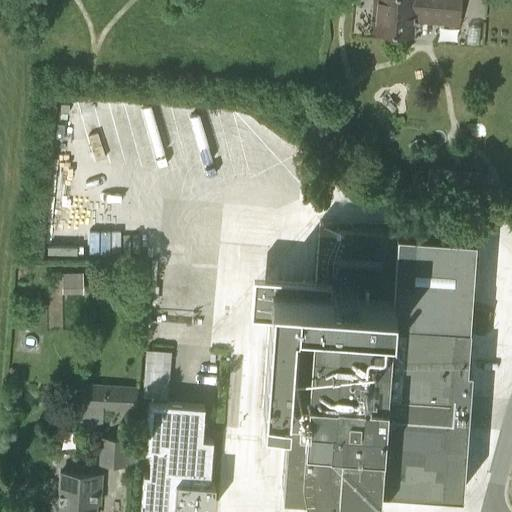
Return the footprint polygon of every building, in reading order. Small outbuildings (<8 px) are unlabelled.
[(373,0),(370,29),(410,33),(411,17),(448,20),(450,0),(373,0)] [(481,169),(439,165),(437,192),(479,196),(481,169)] [(368,231),(318,228),(313,301),(297,300),(293,351),(276,350),(273,388),(290,389),(283,487),(306,488),(310,508),(332,504),(332,509),(338,508),(338,505),(380,498),(380,486),(444,489),(451,390),(468,391),(469,365),(465,365),(469,304),(482,305),(484,277),(471,276),(474,236),(368,228),(368,231)] [(61,271),(62,289),(82,288),(81,269),(61,271)] [(484,332),(490,309),(476,305),(469,328),(484,332)] [(143,347),(143,367),(170,368),(170,347),(143,347)] [(142,395),(167,395),(167,369),(142,369),(142,395)] [(137,411),(139,386),(81,383),(80,408),(137,411)] [(149,471),(143,471),(139,511),(195,511),(196,510),(212,511),(215,482),(209,481),(212,437),(201,436),(204,403),(149,399),(145,449),(150,449),(149,471)] [(132,463),(133,440),(128,440),(128,437),(100,436),(99,464),(126,465),(126,463),(132,463)] [(99,501),(101,474),(61,472),(59,496),(56,496),(54,511),(94,511),(95,501),(99,501)]
